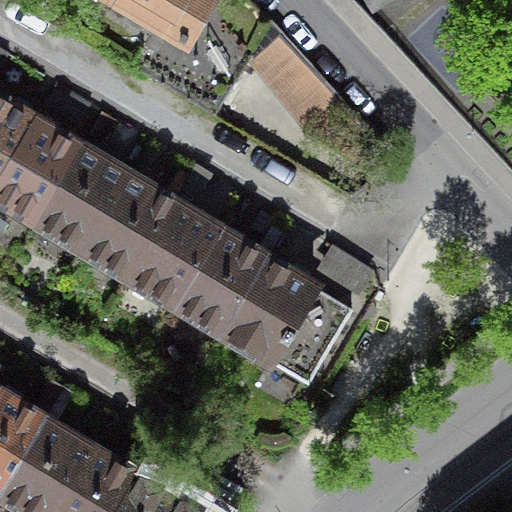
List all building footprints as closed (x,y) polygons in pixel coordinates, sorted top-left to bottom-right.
[(112,0),(158,27),(139,70),(214,116),(251,54),(211,2),(212,0),(112,0)] [(337,100),(280,35),(248,63),(304,129),(337,100)] [(0,66),(9,52),(0,46),(0,66)] [(3,96),(0,94),(0,159),(29,111),(3,96)] [(52,125),(29,111),(0,159),(0,204),(28,221),(76,139),(52,125)] [(99,152),(76,139),(28,221),(73,247),(122,165),(99,152)] [(73,247),(122,276),(171,194),(146,179),(122,165),(73,247)] [(194,207),(171,194),(122,276),(169,304),(218,221),(194,207)] [(242,235),(218,221),(169,304),(218,332),(266,249),(242,235)] [(373,268),(331,243),(312,276),(354,301),(373,268)] [(289,263),(266,249),(218,332),(271,363),(306,383),(354,301),(312,276),(289,263)] [(20,403),(0,390),(0,490),(44,417),(20,403)] [(0,508),(6,511),(56,511),(95,447),(70,432),(44,417),(0,490),(0,508)] [(116,460),(95,447),(56,511),(113,511),(137,473),(116,460)] [(202,511),(180,499),(137,473),(113,511),(202,511)]
